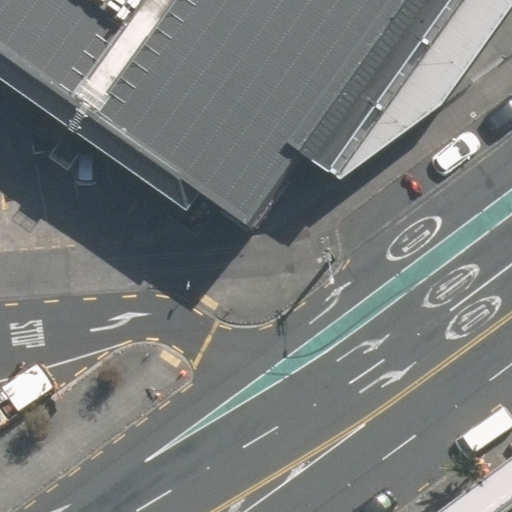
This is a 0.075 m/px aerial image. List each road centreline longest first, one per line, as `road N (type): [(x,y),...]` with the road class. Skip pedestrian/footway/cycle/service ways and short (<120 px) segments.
road 1 (residential): [(0,356),(81,326),(159,319),(321,418)]
road 2 (secondary): [(511,278),(321,418)]
road 3 (secondary): [(321,418),(195,511)]
